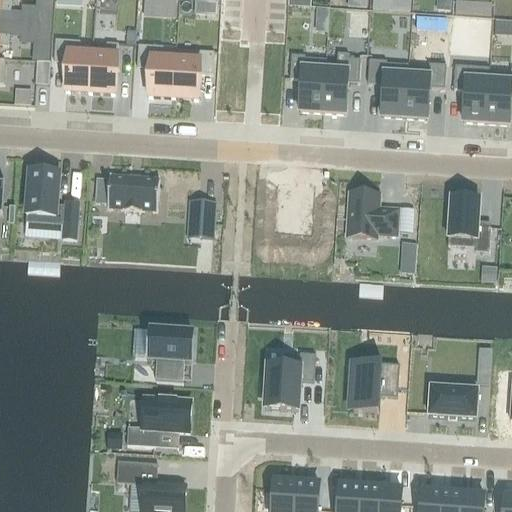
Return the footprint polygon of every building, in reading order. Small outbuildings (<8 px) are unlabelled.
[(0,0),(0,13),(11,14),(12,2),(0,1),(0,0)] [(437,3),(436,14),(451,15),(452,4),(437,3)] [(469,6),(456,5),(455,19),(468,20),(469,6)] [(22,9),(21,27),(52,29),(53,11),(22,9)] [(319,11),(319,19),(329,19),(329,11),(319,11)] [(496,24),(495,33),(508,34),(509,25),(496,24)] [(21,27),(20,45),(51,47),(52,29),(21,27)] [(127,34),(126,48),(134,48),(135,35),(127,34)] [(0,37),(0,48),(9,49),(9,38),(0,37)] [(55,43),(54,65),(67,66),(65,95),(90,97),(93,57),(79,56),(80,44),(55,43)] [(93,57),(90,97),(115,98),(118,47),(107,46),(106,58),(93,57)] [(139,48),(138,71),(151,71),(149,100),(173,102),(176,62),(163,61),(164,49),(139,48)] [(176,62),(173,102),(198,103),(200,77),(213,78),(214,55),(177,53),(176,62)] [(326,63),(322,116),(345,118),(347,86),(359,87),(360,63),(349,62),(349,57),(337,57),(337,69),(326,68),(327,63),(326,63)] [(291,59),(290,82),(302,83),(300,115),(322,116),(326,63),(305,62),(305,59),(291,59)] [(369,63),(368,87),(384,88),(382,120),(404,122),(408,68),(387,67),(387,64),(369,63)] [(37,65),(36,88),(49,89),(51,65),(37,65)] [(408,68),(404,122),(427,123),(429,91),(445,92),(446,68),(429,67),(428,79),(408,78),(408,68)] [(486,127),(489,83),(468,82),(469,70),(455,69),(454,93),(466,94),(464,126),(486,127)] [(509,129),(511,97),(511,96),(511,72),(511,73),(510,85),(489,83),(486,127),(509,129)] [(30,174),(25,226),(63,229),(62,242),(77,243),(79,207),(65,206),(65,209),(57,208),(59,176),(30,174)] [(97,183),(96,206),(108,207),(108,211),(124,212),(124,214),(141,215),(141,213),(157,214),(159,181),(109,179),(109,183),(97,183)] [(308,232),(310,192),(281,190),(279,230),(308,232)] [(350,196),(347,240),(377,242),(377,238),(396,239),(398,213),(379,212),(380,198),(350,196)] [(489,256),(491,231),(478,230),(480,203),(451,201),(448,249),(475,251),(475,255),(489,256)] [(191,205),(189,229),(201,230),(200,242),(213,243),(215,206),(191,205)] [(401,247),(399,276),(414,277),(416,247),(401,246),(401,247)] [(151,333),(149,362),(157,363),(156,383),(183,384),(185,364),(191,365),(193,336),(151,333)] [(263,382),(262,397),(266,397),(265,412),(298,414),(300,381),(314,382),(316,354),(300,353),(299,370),(268,367),(267,382),(263,382)] [(397,402),(400,368),(357,366),(354,415),(379,417),(380,401),(397,402)] [(478,373),(477,389),(490,390),(491,374),(478,373)] [(476,418),(478,390),(432,387),(430,415),(476,418)] [(128,431),(127,450),(155,451),(156,435),(190,437),(192,405),(144,402),(142,432),(128,431)] [(109,437),(108,450),(122,451),(122,438),(109,437)] [(117,465),(116,487),(142,488),(140,511),(183,511),(185,490),(156,488),(157,468),(117,465)] [(270,493),(268,511),(294,511),(297,485),(274,484),(273,494),(270,493)] [(294,511),(317,511),(319,487),(297,485),(294,511)] [(339,488),(337,511),(360,511),(362,490),(339,488)] [(362,490),(360,511),(380,511),(382,491),(362,490)] [(382,491),(380,511),(400,511),(402,492),(382,491)] [(422,494),(420,511),(441,511),(442,495),(422,494)] [(442,495),(441,511),(460,511),(462,496),(442,495)] [(462,496),(460,511),(483,511),(484,498),(462,496)] [(511,511),(511,499),(504,499),(503,511),(511,511)]
